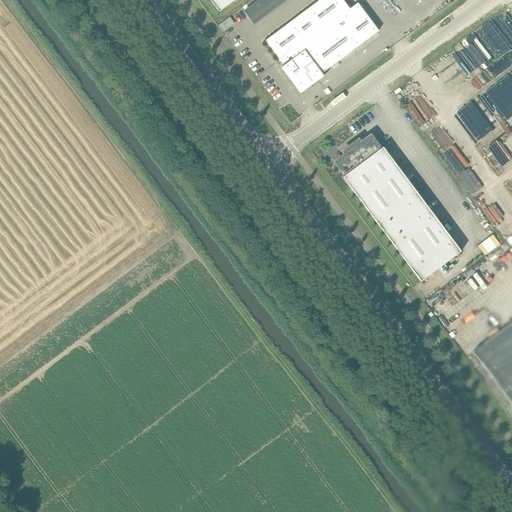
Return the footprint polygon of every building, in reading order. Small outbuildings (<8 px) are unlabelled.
[(235,0),(210,0),(219,12),(235,0)] [(261,0),(251,6),(259,21),(285,6),(281,0),(261,0)] [(350,9),(342,0),(320,0),(266,41),(284,65),(282,67),(282,68),(283,67),(299,88),(303,89),(322,75),(323,76),(324,75),(322,73),(378,31),(358,3),(350,9)] [(259,65),(267,77),(273,73),(266,61),(259,65)] [(379,148),(370,136),(361,144),(358,141),(343,152),(346,155),(336,162),(345,174),(346,175),(343,178),(421,282),(461,252),(383,148),(380,150),(379,149),(379,148)] [(500,230),(492,237),(499,247),(508,240),(500,230)] [(467,330),(485,316),(463,287),(445,301),(467,330)] [(511,403),(511,322),(473,351),(511,403)]
